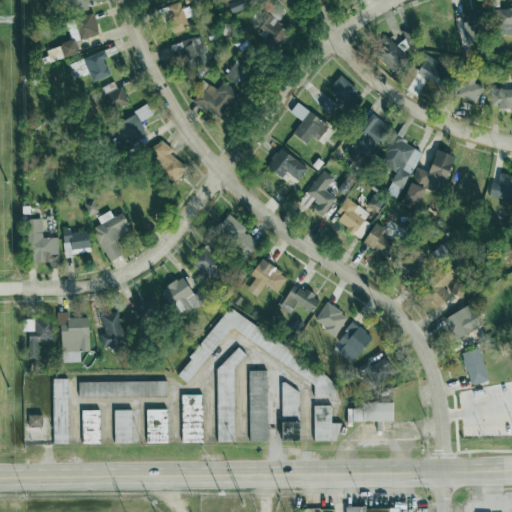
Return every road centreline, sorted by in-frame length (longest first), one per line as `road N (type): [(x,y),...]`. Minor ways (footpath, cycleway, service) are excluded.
road 1 (residential): [(123,0),(169,106),(222,179),(409,327),(438,392),(444,471)]
road 2 (residential): [(392,0),(331,39),(222,179),(138,265),(90,286),(0,288)]
road 3 (secondary): [(511,468),(0,476)]
road 4 (residential): [(307,0),(331,39),(379,86),(430,118),(511,144)]
